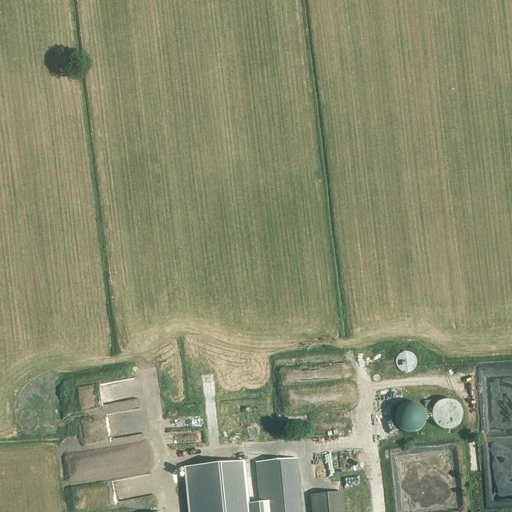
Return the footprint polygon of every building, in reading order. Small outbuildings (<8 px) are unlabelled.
[(402,353),(400,354),(399,355),(397,356),(396,358),(395,361),(395,363),(395,365),(396,367),(397,369),(399,371),(400,372),(402,373),(405,373),(407,373),(409,373),(411,372),(413,371),(414,369),(416,367),(416,365),(416,363),(416,361),(416,358),(414,357),(413,355),(411,354),(409,353),(407,352),(405,352),(402,353)] [(457,426),(459,425),(460,423),(462,420),(462,418),(462,415),(462,413),(462,410),(461,408),(460,406),(458,404),(456,402),(454,401),(452,400),(449,399),(447,399),(444,399),(442,400),(440,401),(437,402),(436,404),(434,406),(433,408),(432,410),(431,412),(431,415),(431,417),(431,420),(432,422),(434,424),(435,426),(437,428),(439,429),(441,430),(444,431),(446,431),(449,431),(451,430),(453,429),(456,428),(457,426)] [(424,426),(425,424),(425,421),(425,419),(425,416),(425,414),(424,412),(423,410),(421,408),(419,406),(417,405),(415,404),(413,403),(410,403),(408,403),(405,403),(403,404),(401,405),(399,407),(397,409),(396,411),(395,413),(394,415),(394,418),(394,420),(395,423),(395,425),(397,427),(398,429),(400,431),(402,432),(404,433),(407,434),(409,434),(412,434),(414,434),(416,433),(419,431),(421,430),(422,428),(424,426)] [(393,405),(383,405),(383,414),(393,415),(393,405)] [(477,435),(466,436),(470,473),(480,472),(477,435)] [(244,462),(185,468),(189,511),(300,511),(295,459),(255,463),(259,502),(249,503),(244,462)] [(342,511),(341,493),(310,496),(311,511),(342,511)]
